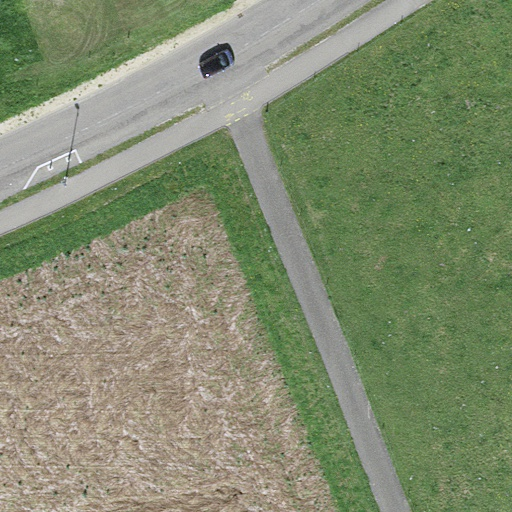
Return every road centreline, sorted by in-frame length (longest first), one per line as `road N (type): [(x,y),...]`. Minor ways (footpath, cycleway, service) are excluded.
road 1 (track): [(222,68),(398,511)]
road 2 (unclassified): [(0,180),(222,68),(316,0)]
